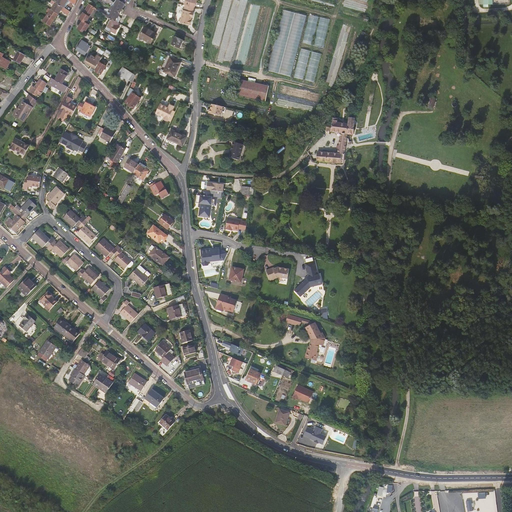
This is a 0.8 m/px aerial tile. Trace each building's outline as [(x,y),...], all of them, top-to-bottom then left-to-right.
[(51,9),(58,14),(61,11),(68,16),(70,13),(70,12),(63,7),(52,0),(52,1),(55,3),(51,9)] [(114,0),(111,7),(109,10),(108,13),(103,11),(98,7),(97,9),(96,11),(100,13),(110,20),(107,26),(111,29),(110,31),(116,34),(120,26),(117,25),(121,18),(120,16),(119,16),(125,4),(121,2),(122,0),(114,0)] [(91,5),(88,3),(85,10),(79,18),(83,21),(78,28),(83,32),(84,30),(86,30),(89,24),(86,22),(90,16),(93,17),(96,11),(97,9),(91,5)] [(194,7),(185,5),(184,10),(183,10),(180,23),(190,25),(191,17),(192,17),(193,13),(193,12),(194,7)] [(57,16),(58,14),(51,9),(49,8),(47,11),(49,13),(43,21),(50,26),(57,16)] [(282,10),(269,71),(293,76),(306,15),(282,10)] [(309,14),(304,43),(313,45),(318,16),(309,14)] [(324,48),(330,19),(320,17),(314,45),(324,48)] [(157,33),(146,27),(140,37),(151,43),(157,33)] [(50,35),(44,32),(41,36),(47,40),(50,35)] [(183,40),(175,36),(171,43),(180,47),(183,40)] [(75,50),(85,56),(89,49),(86,46),(87,44),(81,41),(75,50)] [(102,46),(101,49),(102,50),(106,52),(111,55),(112,52),(102,46)] [(301,48),(295,77),(304,79),(310,50),(301,48)] [(0,52),(0,65),(6,69),(10,62),(2,57),(3,54),(0,52)] [(19,64),(24,55),(18,52),(13,60),(19,64)] [(316,82),(321,53),(311,52),(306,80),(316,82)] [(88,58),(85,62),(96,68),(100,62),(102,57),(97,54),(95,57),(91,55),(89,58),(88,58)] [(160,74),(166,77),(167,73),(169,74),(168,75),(171,77),(172,75),(175,76),(181,61),(169,57),(163,71),(162,71),(160,74)] [(100,62),(96,68),(94,71),(101,75),(106,65),(100,62)] [(134,79),(135,76),(123,67),(118,74),(128,80),(129,79),(133,82),(134,79)] [(65,93),(68,87),(62,84),(68,74),(61,70),(55,81),(51,79),(48,84),(65,93)] [(270,85),(239,78),(236,94),(267,101),(270,85)] [(47,84),(40,80),(33,89),(32,88),(29,91),(36,96),(37,94),(40,96),(47,84)] [(133,89),(136,83),(133,82),(127,95),(129,97),(125,101),(133,108),(141,98),(133,92),(135,91),(133,89)] [(22,101),(16,111),(14,115),(20,119),(20,120),(23,122),(27,115),(26,115),(30,107),(33,108),(37,102),(38,100),(29,94),(24,102),(22,101)] [(70,100),(67,98),(60,110),(57,116),(62,119),(65,114),(71,117),(76,108),(68,105),(68,104),(70,100)] [(95,107),(86,103),(85,105),(81,102),(77,109),(82,111),(81,113),(90,117),(95,107)] [(166,123),(174,106),(170,104),(168,107),(160,103),(154,115),(163,119),(162,121),(166,123)] [(213,104),(212,109),(211,114),(221,116),(222,112),(223,107),(213,104)] [(14,115),(16,111),(15,110),(12,115),(20,120),(20,119),(14,115)] [(317,152),(317,161),(341,164),(341,163),(343,163),(344,158),(344,157),(345,145),(346,138),(347,134),(351,134),(353,135),(354,119),(353,119),(348,118),(348,124),(337,122),(338,118),(332,118),(332,122),(332,124),(326,123),(325,131),(330,131),(331,132),(340,133),(337,153),(330,153),(330,152),(328,152),(327,153),(317,152)] [(117,129),(114,128),(112,131),(105,127),(100,137),(110,143),(117,129)] [(176,131),(171,129),(167,138),(182,145),(187,136),(176,131)] [(29,146),(15,139),(10,149),(14,151),(15,150),(24,155),(29,146)] [(239,160),(243,145),(233,142),(229,158),(239,160)] [(121,147),(125,150),(125,149),(116,143),(110,154),(112,155),(117,147),(120,149),(121,147)] [(125,150),(121,147),(120,149),(117,147),(110,158),(117,162),(125,150)] [(120,165),(124,168),(129,160),(124,157),(121,163),(120,165)] [(119,165),(116,163),(111,160),(107,165),(113,169),(116,170),(119,165)] [(129,160),(124,168),(133,173),(138,165),(129,160)] [(133,173),(133,174),(143,180),(148,171),(144,168),(145,166),(140,163),(138,165),(133,173)] [(68,175),(60,168),(53,176),(62,183),(68,175)] [(8,180),(0,175),(0,185),(4,188),(8,180)] [(28,186),(39,187),(40,178),(41,177),(28,176),(28,179),(27,178),(26,179),(24,183),(23,185),(22,189),(27,190),(28,186)] [(94,179),(91,186),(98,192),(101,187),(96,184),(99,179),(95,177),(94,179)] [(149,185),(149,186),(155,196),(159,193),(162,199),(169,195),(166,190),(165,190),(160,181),(157,183),(156,182),(149,185)] [(221,192),(224,192),(225,184),(208,182),(207,190),(212,191),(221,192)] [(127,185),(117,201),(121,204),(131,187),(127,185)] [(249,187),(241,186),(239,194),(248,195),(249,187)] [(64,194),(56,187),(46,198),(50,201),(48,204),(53,209),(56,206),(54,205),(64,194)] [(216,194),(221,195),(221,192),(212,191),(207,190),(204,190),(204,196),(198,195),(197,203),(199,204),(200,204),(200,207),(198,216),(209,217),(211,205),(216,206),(217,198),(216,198),(216,194)] [(20,213),(26,218),(29,215),(28,215),(36,206),(29,199),(21,208),(23,210),(20,213)] [(23,221),(26,218),(20,213),(19,212),(15,208),(13,206),(10,209),(12,211),(17,215),(11,222),(8,219),(5,222),(15,232),(25,223),(23,221)] [(85,220),(86,219),(83,217),(80,219),(70,210),(63,218),(73,227),(76,225),(79,227),(85,220)] [(173,221),(165,215),(159,223),(167,230),(173,221)] [(246,230),(247,222),(228,218),(225,229),(233,231),(233,230),(238,231),(238,229),(246,230)] [(87,222),(85,220),(79,227),(81,229),(77,233),(89,244),(96,236),(84,226),(87,222)] [(167,237),(154,226),(148,233),(160,243),(163,240),(164,241),(167,237)] [(50,240),(39,230),(32,237),(43,248),(45,246),(48,248),(54,241),(54,240),(52,238),(50,240)] [(108,256),(111,258),(114,255),(118,251),(115,248),(114,249),(103,239),(96,247),(107,257),(108,256)] [(48,248),(47,249),(50,251),(52,249),(61,257),(69,250),(59,241),(57,243),(54,241),(48,248)] [(152,252),(150,255),(163,265),(169,258),(153,246),(149,250),(152,252)] [(225,260),(228,253),(219,249),(219,248),(201,250),(202,265),(204,266),(209,266),(210,263),(210,262),(225,260)] [(118,251),(114,255),(117,257),(114,260),(124,269),(127,266),(129,268),(130,268),(133,265),(133,263),(131,261),(121,252),(122,251),(120,249),(118,251)] [(70,259),(67,256),(62,262),(65,265),(67,262),(76,271),(83,264),(74,255),(70,259)] [(315,261),(305,264),(308,276),(308,277),(305,281),(303,280),(295,290),(301,297),(311,287),(322,284),(320,274),(318,275),(315,261)] [(139,265),(128,277),(131,280),(132,278),(141,286),(148,279),(143,274),(146,271),(139,265)] [(0,280),(7,288),(15,280),(9,274),(11,272),(6,267),(0,272),(0,280)] [(232,274),(231,280),(241,282),(242,278),(243,270),(232,267),(230,273),(232,274)] [(273,268),(266,270),(270,281),(279,277),(288,279),(289,269),(278,267),(273,269),(273,268)] [(83,269),(77,275),(80,277),(81,276),(91,285),(98,277),(88,268),(85,272),(83,269)] [(27,296),(36,287),(30,282),(31,280),(28,277),(18,287),(27,296)] [(109,290),(99,281),(92,289),(102,298),(99,302),(101,304),(106,299),(104,296),(109,290)] [(165,285),(163,285),(154,287),(157,298),(165,296),(166,296),(173,294),(171,287),(166,288),(165,285)] [(52,296),(47,292),(43,296),(44,297),(40,301),(41,302),(40,304),(48,311),(57,302),(51,297),(52,296)] [(231,297),(221,294),(216,309),(223,311),(224,309),(233,312),(237,301),(233,299),(231,299),(231,297)] [(131,323),(138,315),(127,305),(129,303),(126,300),(121,306),(124,308),(120,313),(131,323)] [(180,309),(179,305),(167,308),(171,319),(182,316),(186,315),(184,308),(180,309)] [(35,321),(27,314),(23,320),(24,321),(19,326),(27,332),(35,321)] [(297,324),(299,318),(289,315),(287,322),(297,325),(297,324)] [(54,328),(64,335),(70,326),(61,319),(54,328)] [(322,334),(316,323),(307,327),(313,340),(310,346),(311,347),(306,358),(316,362),(320,354),(318,353),(321,346),(325,348),(328,340),(323,333),(322,334)] [(155,333),(145,324),(139,332),(148,341),(155,333)] [(70,326),(64,335),(73,342),(80,334),(70,326)] [(192,340),(190,330),(180,332),(183,343),(192,340)] [(57,346),(48,340),(40,352),(49,358),(57,346)] [(240,356),(243,349),(223,340),(221,344),(230,348),(229,351),(240,356)] [(171,349),(163,341),(155,351),(163,358),(163,359),(165,361),(171,355),(168,352),(171,349)] [(196,352),(194,345),(183,348),(185,355),(196,352)] [(89,352),(82,347),(79,353),(85,358),(89,352)] [(101,360),(108,364),(114,355),(107,350),(101,360)] [(121,360),(114,355),(108,364),(115,369),(121,360)] [(243,362),(233,358),(230,365),(233,367),(232,370),(238,373),(243,362)] [(82,360),(75,368),(84,374),(90,366),(82,360)] [(285,368),(286,366),(277,362),(273,371),(282,374),(285,368)] [(84,374),(75,368),(71,375),(72,376),(69,380),(78,386),(81,382),(86,376),(84,374)] [(204,380),(201,368),(181,373),(185,390),(190,388),(188,384),(204,380)] [(291,371),(285,368),(282,374),(288,377),(291,371)] [(261,374),(250,369),(246,380),(256,385),(261,374)] [(148,381),(135,373),(129,382),(142,390),(148,381)] [(93,384),(100,388),(107,378),(101,374),(93,384)] [(107,378),(100,388),(106,393),(113,382),(110,380),(111,379),(108,377),(107,378)] [(313,392),(297,385),(292,397),(296,399),(296,398),(298,398),(308,403),(313,392)] [(164,398),(152,389),(145,398),(151,402),(149,405),(155,409),(157,406),(158,407),(164,398)] [(136,406),(140,400),(137,398),(131,407),(134,409),(135,408),(136,406)] [(289,413),(279,409),(276,422),(285,425),(289,413)] [(175,422),(167,415),(160,422),(168,429),(175,422)] [(313,430),(307,427),(303,435),(310,438),(313,441),(314,440),(318,443),(318,442),(322,444),(326,436),(319,433),(322,429),(315,426),(313,430)]
